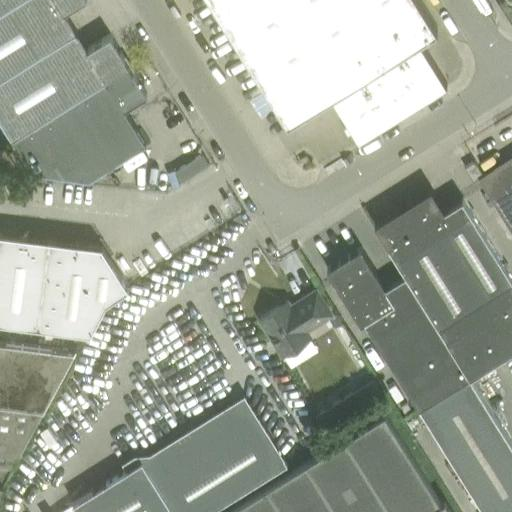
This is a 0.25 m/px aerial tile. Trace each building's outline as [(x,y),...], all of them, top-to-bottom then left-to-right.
[(0,0),(0,9),(14,0),(0,0)] [(14,0),(0,9),(0,76),(77,28),(66,10),(81,0),(14,0)] [(422,0),(214,0),(289,119),(333,92),(351,122),(348,124),(353,132),(356,130),(360,136),(448,81),(421,37),(439,26),(422,0)] [(0,76),(0,114),(13,135),(130,62),(111,33),(89,47),(77,28),(0,76)] [(130,62),(13,135),(33,168),(91,176),(147,140),(126,106),(148,92),(130,62)] [(511,155),(484,173),(479,176),(511,228),(511,155)] [(474,179),(479,176),(484,173),(476,159),(466,165),(474,179)] [(432,186),(376,221),(407,272),(447,336),(470,375),(511,348),(511,272),(474,213),(464,196),(446,207),(432,186)] [(107,300),(129,286),(103,243),(0,230),(0,319),(92,331),(107,300)] [(470,375),(447,336),(407,272),(387,285),(362,245),(328,266),(362,320),(366,318),(420,406),(470,375)] [(288,299),(280,305),(262,316),(275,337),(280,334),(289,349),(311,335),(306,327),(332,311),(318,288),(292,304),(288,299)] [(0,491),(5,481),(77,346),(76,345),(75,347),(0,338),(0,491)] [(511,511),(511,441),(470,375),(420,406),(486,511),(511,511)] [(358,387),(317,413),(325,426),(366,400),(358,387)] [(74,500),(81,511),(209,511),(289,462),(245,393),(141,458),(138,455),(125,463),(128,466),(74,500)] [(386,411),(347,436),(393,511),(452,511),(445,500),(442,502),(386,411)] [(393,511),(347,436),(307,460),(339,511),(393,511)] [(339,511),(307,460),(268,485),(285,511),(339,511)] [(285,511),(268,485),(229,509),(231,511),(285,511)]
